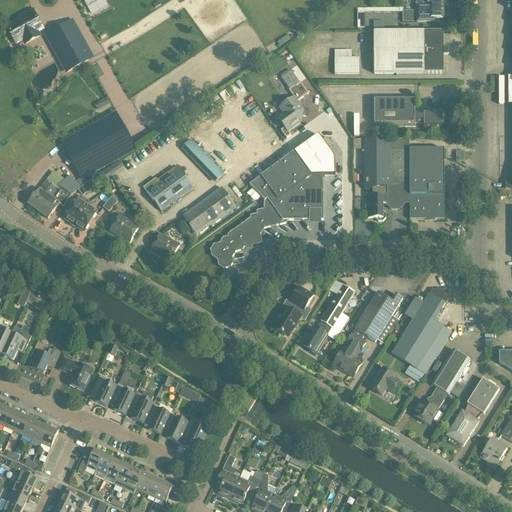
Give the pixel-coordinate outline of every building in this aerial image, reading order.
[(444,6),(448,6),(447,0),(417,0),(417,23),(430,23),(430,19),(444,19),(444,6)] [(39,33),(44,31),(33,9),(16,18),(17,20),(5,27),(16,46),(22,43),(24,46),(41,37),(39,33)] [(403,23),(413,22),(413,12),(403,12),(403,23)] [(70,22),(44,36),(66,75),(91,61),(70,22)] [(130,22),(97,37),(103,50),(136,34),(130,22)] [(374,30),(384,30),(384,22),(374,22),(374,30)] [(374,33),(374,75),(444,74),(444,56),(448,56),(448,50),(444,50),(444,32),(374,33)] [(359,58),(351,58),(351,51),(335,51),(335,75),(359,75),(359,58)] [(294,98),(295,97),(298,102),(308,94),(300,83),(289,91),(294,98)] [(279,109),(282,113),(276,117),(284,129),(281,131),(287,139),(291,136),(289,133),(302,124),(304,110),(298,102),(295,97),(294,98),(279,109)] [(424,125),(424,130),(444,130),(444,120),(444,111),(423,111),(423,113),(415,113),(415,97),(374,97),(374,128),(415,128),(415,125),(424,125)] [(98,111),(109,105),(106,98),(94,104),(98,111)] [(368,125),(368,109),(350,108),(350,125),(368,125)] [(82,179),(106,166),(135,150),(134,149),(125,154),(107,121),(116,116),(115,115),(62,144),(82,179)] [(187,135),(178,144),(212,179),(221,171),(187,135)] [(374,140),(363,140),(363,150),(364,188),(372,188),(373,197),(367,197),(368,205),(366,207),(366,208),(366,210),(368,212),(368,219),(375,219),(378,222),(383,223),(386,219),(386,215),(383,212),(383,205),(387,205),(392,209),(399,209),(405,204),(410,204),(410,187),(409,151),(409,150),(409,140),(374,140)] [(444,150),(409,150),(409,151),(410,187),(410,204),(410,220),(429,220),(445,220),(444,150)] [(285,221),(307,221),(323,221),(323,176),(316,176),(314,173),(311,175),(295,153),(261,177),(250,186),(265,202),(264,202),(264,208),(264,210),(263,211),(263,210),(257,211),(257,212),(256,212),(257,215),(251,216),(250,217),(251,219),(250,220),(249,219),(245,222),(246,223),(243,225),(243,224),(241,225),(241,226),(238,228),(236,229),(237,229),(234,231),(230,233),(230,234),(228,236),(228,238),(226,238),(223,238),(221,241),(221,242),(220,244),(218,244),(218,245),(214,245),(210,251),(212,257),(217,260),(219,266),(224,270),(230,268),(234,263),(232,258),(236,253),(242,251),(245,246),(256,243),(256,242),(264,229),(286,224),(285,221)] [(25,158),(12,179),(26,188),(33,177),(39,181),(44,173),(38,169),(40,167),(25,158)] [(193,189),(179,169),(146,192),(161,212),(193,189)] [(111,175),(108,170),(79,191),(83,196),(91,190),(111,175)] [(28,205),(38,212),(56,188),(57,189),(59,187),(63,189),(72,196),(79,191),(59,176),(59,177),(53,173),(40,190),(40,189),(28,205)] [(56,188),(38,212),(48,220),(59,205),(54,201),(63,189),(59,187),(57,189),(56,188)] [(186,221),(185,222),(194,233),(200,234),(209,228),(209,227),(235,208),(221,189),(187,214),(187,215),(188,216),(187,220),(186,222),(186,221)] [(112,198),(103,208),(108,213),(117,203),(112,198)] [(75,226),(87,206),(77,200),(65,220),(75,226)] [(87,206),(75,226),(84,232),(97,212),(87,206)] [(130,243),(139,226),(120,215),(111,232),(130,243)] [(170,262),(180,245),(161,234),(151,251),(170,262)] [(329,283),(334,280),(330,274),(325,277),(329,283)] [(332,330),(354,294),(336,282),(330,292),(337,297),(321,323),(332,330)] [(306,309),(313,297),(298,287),(289,302),(296,307),(293,312),(288,309),(284,316),(286,317),(282,323),(280,322),(275,329),(282,333),(281,334),(283,335),(283,334),(288,337),(301,317),(305,320),(310,311),(306,309)] [(24,290),(21,295),(28,299),(31,294),(24,290)] [(432,290),(429,295),(392,355),(417,371),(444,328),(435,323),(448,300),(448,290),(432,290)] [(32,306),(36,297),(31,294),(26,303),(32,306)] [(378,294),(377,296),(370,307),(355,330),(376,343),(390,320),(403,300),(396,295),(391,302),(378,294)] [(316,354),(332,330),(321,323),(311,339),(309,338),(303,347),(310,351),(311,351),(316,354)] [(0,354),(3,356),(12,336),(6,333),(7,332),(8,332),(9,329),(4,326),(3,327),(0,325),(0,354)] [(12,336),(3,356),(13,361),(17,352),(24,355),(26,351),(34,332),(23,327),(21,331),(15,329),(12,336)] [(360,353),(366,343),(352,334),(346,344),(360,353)] [(60,354),(49,349),(38,344),(27,367),(44,375),(47,367),(53,369),(60,354)] [(346,344),(333,366),(353,378),(363,363),(362,359),(364,355),(360,353),(346,344)] [(118,349),(112,346),(108,355),(114,357),(118,349)] [(453,351),(431,385),(448,396),(470,361),(453,351)] [(511,353),(499,353),(499,364),(511,372),(511,353)] [(69,386),(83,393),(93,371),(79,364),(78,365),(65,359),(59,371),(73,377),(69,386)] [(101,369),(107,372),(110,364),(104,362),(101,369)] [(395,376),(383,369),(370,389),(382,397),(386,390),(392,393),(400,382),(394,378),(395,376)] [(115,392),(117,388),(105,382),(106,379),(100,376),(91,397),(96,400),(95,403),(108,408),(109,406),(109,405),(115,391),(115,392)] [(162,386),(168,389),(172,381),(166,378),(162,386)] [(499,391),(487,383),(483,380),(467,405),(484,415),(499,391)] [(109,405),(109,406),(115,408),(113,411),(126,417),(127,414),(135,396),(123,391),(124,388),(118,385),(117,388),(115,392),(115,391),(109,405)] [(183,387),(178,385),(174,392),(180,395),(183,388),(183,387)] [(188,398),(197,404),(200,397),(191,392),(188,398)] [(135,396),(127,414),(133,416),(131,419),(144,425),(153,404),(151,404),(154,397),(144,393),(142,396),(136,393),(135,396)] [(429,426),(433,421),(438,424),(444,415),(438,412),(439,411),(438,411),(445,400),(434,394),(430,399),(428,399),(426,403),(422,401),(418,406),(412,416),(429,426)] [(162,433),(170,416),(173,411),(160,405),(160,407),(153,404),(144,425),(150,428),(148,430),(161,436),(163,433),(162,433)] [(0,413),(0,425),(4,428),(5,428),(12,412),(3,407),(0,413)] [(21,416),(12,412),(5,428),(13,432),(21,416)] [(452,426),(452,427),(446,438),(451,441),(450,443),(457,448),(459,444),(463,446),(478,423),(472,419),(471,421),(468,419),(469,417),(465,414),(464,415),(463,414),(457,424),(455,423),(454,423),(452,423),(452,424),(452,426)] [(30,420),(21,416),(13,432),(23,436),(30,420)] [(188,424),(170,416),(162,433),(163,433),(168,436),(166,439),(179,445),(181,442),(180,442),(188,424)] [(511,419),(501,436),(511,443),(511,419)] [(40,424),(30,420),(23,436),(32,441),(40,424)] [(190,421),(188,424),(180,442),(181,442),(186,444),(185,447),(198,453),(207,433),(194,427),(196,424),(190,421)] [(49,428),(40,424),(32,441),(41,445),(49,428)] [(240,434),(247,437),(250,430),(243,427),(240,434)] [(51,449),(58,433),(49,428),(41,445),(51,449)] [(487,465),(494,470),(507,450),(492,440),(488,446),(486,445),(482,451),(484,452),(480,459),(488,463),(487,465)] [(97,472),(104,456),(105,456),(105,455),(95,450),(88,464),(83,461),(77,473),(83,475),(87,468),(97,472)] [(106,477),(107,477),(114,461),(105,456),(104,456),(97,472),(97,473),(95,477),(104,481),(106,477)] [(218,495),(230,500),(240,479),(242,473),(232,468),(236,460),(229,457),(215,488),(220,490),(218,495)] [(297,459),(293,457),(289,464),(294,466),(297,459)] [(107,477),(116,482),(124,465),(114,461),(107,477)] [(16,483),(32,490),(32,491),(34,492),(38,481),(24,474),(27,469),(12,462),(9,468),(16,471),(12,481),(16,483)] [(124,491),(134,470),(124,465),(116,482),(114,486),(124,491)] [(136,491),(144,474),(134,470),(124,491),(134,495),(136,491)] [(248,483),(240,479),(230,500),(242,505),(248,493),(253,496),(256,488),(263,474),(259,472),(255,474),(253,479),(250,477),(248,483)] [(136,491),(146,495),(153,479),(144,474),(136,491)] [(256,511),(266,511),(274,496),(277,490),(268,486),(268,476),(263,474),(256,488),(261,491),(252,510),(256,511)] [(78,487),(75,479),(72,480),(69,485),(75,488),(78,487)] [(163,483),(162,483),(153,479),(146,495),(155,500),(163,483)] [(163,481),(162,483),(163,483),(155,500),(165,504),(174,486),(163,481)] [(16,483),(11,493),(27,500),(32,491),(32,490),(16,483)] [(274,496),(266,511),(281,511),(286,502),(291,504),(298,490),(292,487),(280,499),(274,496)] [(60,503),(78,511),(81,511),(86,503),(89,504),(91,499),(80,493),(77,499),(63,492),(58,503),(60,504),(60,503)] [(23,510),(27,500),(11,493),(7,502),(23,510)] [(356,505),(365,509),(368,502),(359,498),(356,505)] [(7,502),(2,511),(22,511),(23,510),(7,502)] [(78,511),(60,503),(60,504),(56,511),(78,511)] [(98,509),(104,511),(106,506),(101,503),(98,509)]
